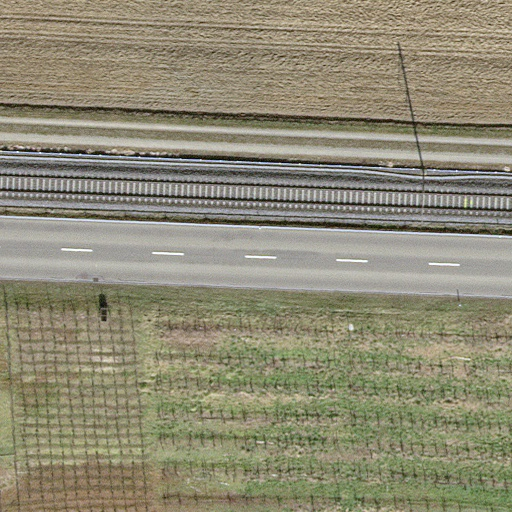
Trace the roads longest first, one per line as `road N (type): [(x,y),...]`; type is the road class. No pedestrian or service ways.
road 1 (tertiary): [(511,265),(0,243)]
road 2 (track): [(0,127),(511,149)]
